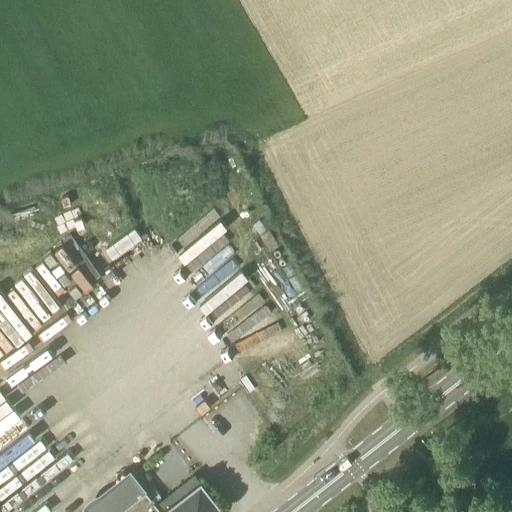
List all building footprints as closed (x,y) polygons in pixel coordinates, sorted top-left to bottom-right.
[(204,315),(246,280),(229,260),(187,295),(204,315)] [(49,311),(65,300),(40,261),(24,272),(49,311)] [(241,353),(279,317),(261,297),(223,332),(241,353)] [(296,343),(244,374),(264,406),(274,399),(265,386),(307,360),(296,343)] [(216,511),(223,507),(201,479),(162,509),(146,489),(147,488),(132,467),(99,492),(114,511),(216,511)]
